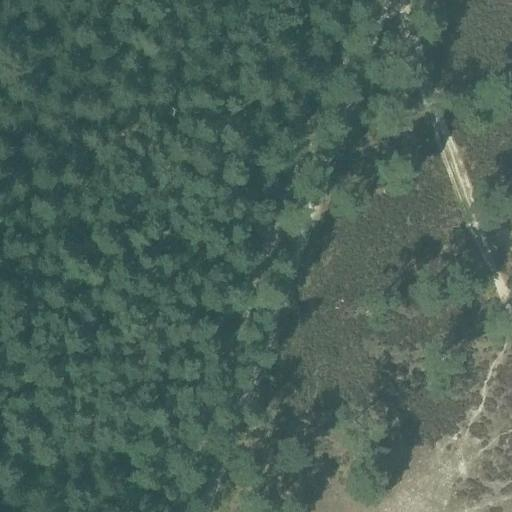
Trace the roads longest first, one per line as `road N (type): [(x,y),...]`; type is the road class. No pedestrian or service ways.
road 1 (unknown): [(354,0),(152,511)]
road 2 (track): [(402,0),(493,290),(511,310)]
